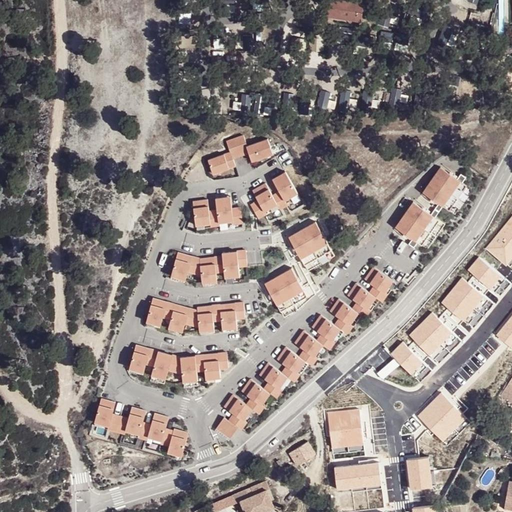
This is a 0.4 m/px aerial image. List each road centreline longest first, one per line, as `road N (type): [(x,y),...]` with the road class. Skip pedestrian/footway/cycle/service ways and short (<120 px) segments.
road 1 (track): [(59,0),(63,74),(49,182),(66,390),(59,418)]
road 2 (residential): [(194,408),(128,390),(118,351),(185,189),(242,183),(275,165)]
road 3 (residential): [(436,162),(370,253),(205,407),(194,408)]
road 4 (residential): [(511,158),(473,226),(393,320),(346,361)]
road 5 (residential): [(346,361),(240,456),(212,469)]
road 6 (residential): [(410,402),(511,299)]
road 7 (residential): [(212,469),(87,508)]
